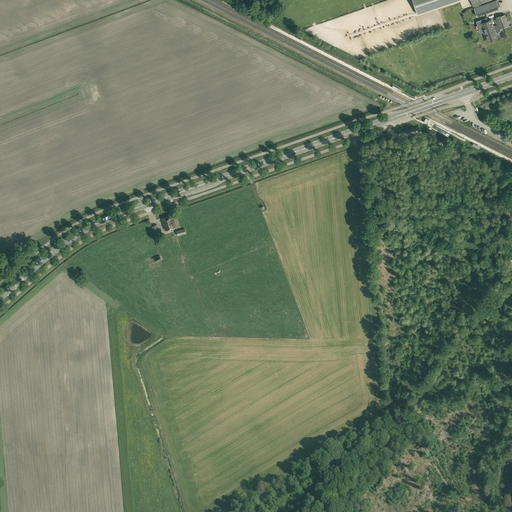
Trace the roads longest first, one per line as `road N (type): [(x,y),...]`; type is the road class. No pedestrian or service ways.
road 1 (secondary): [(0,296),(92,226),(385,120)]
road 2 (track): [(397,411),(511,251)]
road 3 (unclassified): [(385,120),(397,135),(422,132),(479,162),(501,188),(511,223)]
road 4 (secondary): [(385,120),(511,75)]
